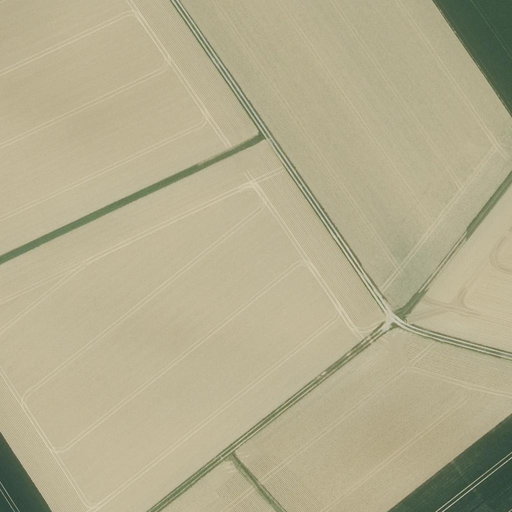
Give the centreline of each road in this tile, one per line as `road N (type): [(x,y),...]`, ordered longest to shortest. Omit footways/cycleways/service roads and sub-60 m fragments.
road 1 (track): [(173,0),(394,325)]
road 2 (track): [(155,511),(393,323)]
road 3 (track): [(0,264),(267,136)]
road 4 (track): [(511,176),(394,325)]
road 5 (track): [(394,325),(511,359)]
